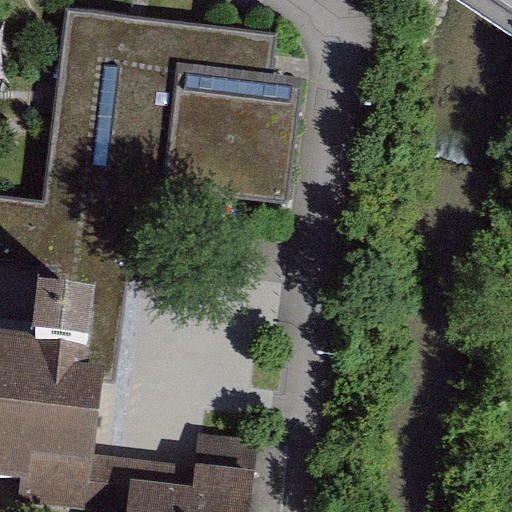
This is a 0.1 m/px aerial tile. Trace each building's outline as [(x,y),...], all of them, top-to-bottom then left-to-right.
[(276,41),(71,18),(49,211),(0,205),(0,270),(58,277),(128,285),(134,232),(181,238),(186,195),(291,207),(305,82),(271,79),(276,41)] [(128,285),(58,277),(56,307),(92,311),(85,377),(103,379),(116,380),(128,285)] [(0,476),(20,479),(18,502),(88,510),(93,461),(103,379),(85,377),(92,311),(56,307),(42,305),(38,346),(0,341),(0,476)] [(252,511),(259,452),(200,445),(197,472),(194,495),(132,488),(129,511),(252,511)] [(194,495),(197,472),(93,461),(88,510),(112,511),(129,511),(132,488),(194,495)]
